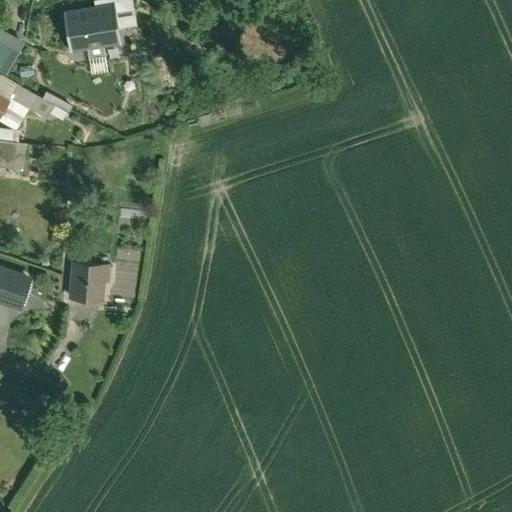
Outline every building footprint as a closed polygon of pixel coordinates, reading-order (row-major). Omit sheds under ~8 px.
[(113,4),(65,13),(71,49),(88,46),(90,55),(109,52),(108,42),(119,40),(113,4)] [(0,31),(0,67),(9,72),(24,45),(0,31)] [(30,74),(22,87),(36,95),(53,106),(65,85),(47,74),(43,82),(30,74)] [(17,88),(0,77),(0,102),(6,106),(17,88)] [(71,81),(65,90),(79,98),(84,90),(71,81)] [(18,85),(17,88),(6,106),(6,107),(23,117),(36,95),(22,87),(18,85)] [(28,118),(0,114),(0,149),(24,153),(28,118)] [(116,251),(79,246),(74,285),(111,289),(116,251)] [(45,263),(0,248),(0,283),(35,295),(45,263)]
